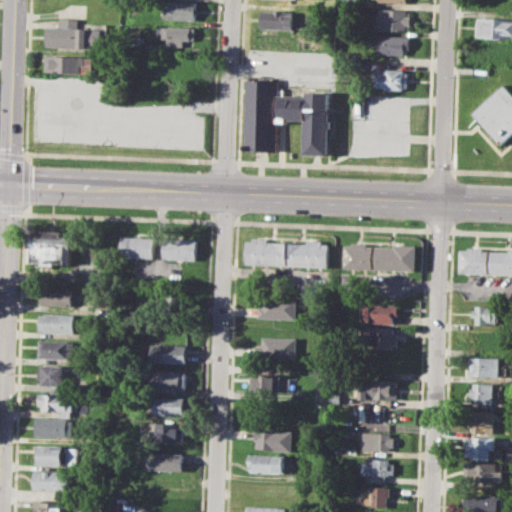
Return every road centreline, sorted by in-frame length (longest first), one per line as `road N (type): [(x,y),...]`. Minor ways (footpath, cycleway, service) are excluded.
road 1 (secondary): [(0,184),(511,205)]
road 2 (residential): [(448,0),(429,511)]
road 3 (residential): [(232,0),(213,511)]
road 4 (tertiary): [(14,0),(0,511)]
